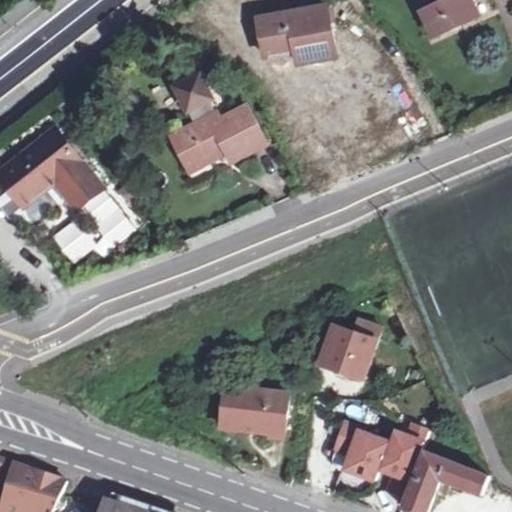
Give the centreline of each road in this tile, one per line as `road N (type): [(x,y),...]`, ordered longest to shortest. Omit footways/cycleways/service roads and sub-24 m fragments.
road 1 (residential): [(0,341),(69,303),(511,125)]
road 2 (secondary): [(0,416),(266,511)]
road 3 (secondary): [(0,76),(96,0)]
